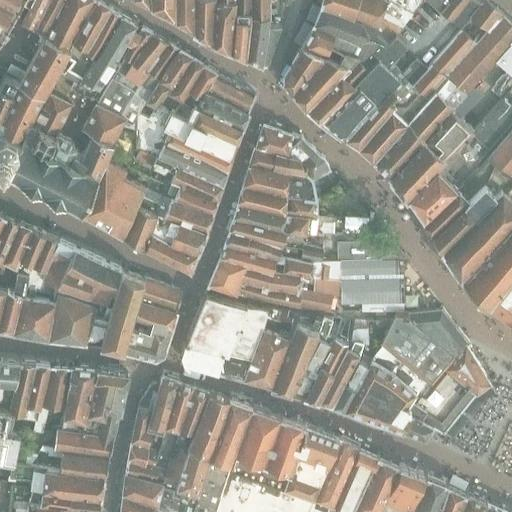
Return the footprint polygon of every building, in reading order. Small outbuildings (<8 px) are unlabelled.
[(0,0),(0,2),(14,10),(14,9),(18,1),(23,3),(25,0),(0,0)] [(15,17),(33,27),(46,0),(25,0),(23,3),(15,17)] [(45,33),(60,0),(46,0),(33,27),(45,33)] [(69,46),(95,0),(60,0),(45,33),(69,46)] [(82,76),(121,13),(100,0),(95,0),(69,46),(65,53),(73,58),(67,67),(82,76)] [(141,0),(152,6),(175,18),(173,0),(141,0)] [(194,29),(193,0),(173,0),(175,18),(194,29)] [(214,41),(212,0),(193,0),(194,29),(214,41)] [(232,49),(231,0),(212,0),(214,41),(232,49)] [(231,0),(232,49),(247,55),(246,0),(231,0)] [(246,0),(247,55),(267,64),(281,24),(268,23),(269,14),(268,0),(246,0)] [(395,34),(412,12),(388,0),(323,0),(322,4),(378,27),(379,29),(374,34),(387,42),(394,34),(395,34)] [(388,0),(412,12),(420,0),(425,0),(428,1),(440,12),(450,0),(388,0)] [(451,20),(467,0),(450,0),(440,12),(451,20)] [(471,16),(483,0),(467,0),(451,20),(460,28),(471,16)] [(487,29),(502,12),(486,0),(483,0),(471,16),(487,29)] [(13,11),(14,10),(0,2),(0,28),(2,29),(7,21),(8,20),(13,11)] [(378,27),(322,4),(321,4),(313,23),(363,46),(374,34),(379,29),(378,27)] [(493,58),(511,36),(511,19),(502,12),(487,29),(424,100),(374,158),(389,176),(450,107),(459,97),(476,77),(485,66),(493,58)] [(77,90),(92,99),(135,21),(121,13),(82,76),(80,81),(73,79),(70,87),(76,90),(77,90)] [(424,100),(487,29),(471,16),(460,28),(426,67),(409,86),(424,100)] [(354,55),(363,46),(313,23),(301,46),(324,54),(329,43),(354,55)] [(112,80),(99,104),(114,111),(155,33),(142,25),(140,29),(126,55),(112,80)] [(0,169),(9,174),(56,197),(79,150),(74,148),(74,146),(71,138),(57,132),(70,103),(50,93),(45,90),(57,68),(65,53),(66,52),(69,46),(45,33),(18,81),(3,74),(0,80),(0,169)] [(133,111),(169,40),(155,33),(114,111),(126,117),(140,124),(141,125),(145,117),(133,111)] [(405,44),(395,34),(394,34),(387,42),(374,34),(363,46),(354,55),(307,107),(319,117),(345,135),(391,86),(401,95),(409,86),(426,67),(415,58),(399,76),(387,66),(388,63),(405,44)] [(501,97),(509,88),(511,84),(511,36),(493,58),(506,69),(490,87),(501,97)] [(152,103),(181,48),(169,40),(133,111),(145,117),(146,114),(138,110),(145,98),(152,103)] [(307,107),(354,55),(329,43),(324,54),(292,89),(307,107)] [(292,89),(324,54),(301,46),(289,65),(284,76),(284,81),(292,89)] [(180,106),(186,94),(203,61),(181,48),(152,103),(155,104),(149,114),(156,118),(166,100),(180,106)] [(208,87),(215,68),(203,61),(186,94),(242,123),(248,108),(208,87)] [(485,66),(476,77),(486,85),(495,76),(485,66)] [(208,87),(248,108),(254,91),(215,68),(208,87)] [(424,100),(409,86),(401,95),(391,86),(345,135),(358,144),(374,158),(424,100)] [(140,124),(138,127),(140,146),(221,181),(226,168),(242,123),(186,94),(180,106),(166,100),(156,118),(149,114),(149,115),(146,114),(145,117),(141,125),(140,124)] [(423,218),(511,126),(511,105),(501,97),(472,127),(407,195),(409,197),(423,218)] [(79,150),(56,197),(81,210),(82,210),(109,157),(106,156),(118,133),(126,117),(114,111),(99,104),(96,103),(81,128),(92,133),(82,152),(79,150)] [(407,195),(472,127),(450,107),(389,176),(407,196),(407,195)] [(138,127),(140,124),(126,117),(118,133),(128,139),(134,127),(135,127),(136,126),(138,127)] [(262,124),(255,144),(290,151),(291,145),(301,133),(300,132),(299,134),(291,131),(266,121),(262,124)] [(433,232),(511,146),(511,126),(423,218),(433,232)] [(308,161),(322,153),(301,133),(291,145),(290,151),(255,144),(249,161),(310,170),(306,162),(308,161)] [(216,197),(221,181),(140,146),(137,155),(166,168),(167,166),(174,169),(171,176),(216,197)] [(511,146),(433,232),(442,247),(503,180),(511,184),(511,182),(511,146)] [(242,181),(315,194),(307,174),(328,164),(322,153),(308,161),(306,162),(310,170),(249,161),(242,181)] [(122,232),(141,193),(144,185),(122,174),(126,166),(109,157),(82,210),(122,232)] [(211,211),(216,197),(171,176),(165,190),(211,211)] [(463,278),(511,220),(511,182),(511,184),(503,180),(442,247),(463,278)] [(316,212),(315,194),(242,181),(238,200),(287,208),(316,212)] [(206,225),(211,211),(165,190),(164,193),(157,191),(155,197),(162,200),(160,207),(193,222),(194,220),(206,225)] [(162,200),(155,197),(154,199),(141,193),(122,232),(145,246),(182,265),(187,266),(189,266),(191,265),(193,262),(194,258),(206,225),(194,220),(193,222),(160,207),(162,200)] [(284,224),(287,208),(238,200),(233,214),(284,224)] [(333,214),(316,212),(287,208),(284,224),(305,229),(321,232),(322,220),(332,220),(333,214)] [(0,261),(1,262),(2,260),(18,219),(0,210),(0,261)] [(305,229),(284,224),(233,214),(228,227),(296,243),(297,239),(302,240),(305,229)] [(38,290),(41,283),(58,237),(18,219),(2,260),(13,264),(11,271),(17,272),(15,279),(17,280),(14,290),(7,288),(7,290),(0,288),(0,327),(28,332),(48,335),(56,294),(50,293),(49,299),(23,294),(25,286),(38,290)] [(476,292),(511,246),(511,220),(463,278),(476,292)] [(323,247),(302,240),(297,239),(296,243),(228,227),(224,240),(313,259),(321,259),(323,247)] [(111,301),(120,266),(58,237),(41,283),(97,297),(111,301)] [(392,239),(365,240),(377,256),(404,255),(392,239)] [(320,262),(321,259),(313,259),(224,240),(220,254),(302,274),(310,276),(314,276),(327,277),(328,264),(320,262)] [(489,305),(511,274),(511,246),(476,292),(489,305)] [(297,288),(302,274),(220,254),(208,281),(232,289),(301,304),(330,309),(333,294),(313,291),(297,288)] [(328,264),(327,277),(403,277),(402,258),(339,260),(339,264),(328,264)] [(123,347),(138,294),(143,276),(120,266),(111,301),(97,297),(85,339),(101,341),(123,347)] [(511,274),(489,305),(511,322),(511,320),(511,274)] [(138,294),(175,308),(180,289),(173,286),(174,284),(170,283),(170,284),(143,275),(143,276),(138,294)] [(314,276),(313,291),(333,294),(340,296),(340,303),(391,301),(404,301),(403,277),(327,277),(314,276)] [(85,339),(97,297),(41,283),(38,290),(50,293),(56,294),(48,335),(85,339)] [(227,350),(246,303),(242,301),(204,290),(185,338),(181,351),(183,359),(216,368),(222,348),(227,350)] [(162,351),(175,308),(138,294),(123,347),(154,355),(162,351)] [(271,382),(300,311),(267,305),(261,305),(260,307),(246,303),(227,350),(222,348),(216,368),(271,382)] [(371,358),(344,406),(390,422),(389,423),(402,428),(402,427),(426,436),(432,426),(444,431),(474,392),(476,393),(490,382),(466,342),(469,338),(442,304),(440,305),(406,310),(397,310),(381,340),(382,341),(377,350),(374,353),(371,358)] [(318,327),(321,318),(300,311),(271,382),(290,389),(318,327)] [(304,392),(333,334),(326,332),(332,317),(323,313),(321,318),(318,327),(290,389),(303,393),(304,392)] [(374,353),(377,350),(366,344),(367,340),(366,324),(358,325),(356,325),(355,326),(354,327),(353,328),(352,331),(361,339),(331,402),(344,406),(371,358),(374,353)] [(317,397),(331,402),(361,339),(352,331),(350,337),(354,338),(350,345),(345,343),(317,397)] [(317,397),(345,343),(346,339),(333,334),(304,392),(317,396),(317,397)] [(42,396),(49,362),(2,358),(0,366),(0,458),(11,460),(14,461),(19,433),(6,430),(9,410),(25,413),(24,416),(35,419),(40,396),(42,396)] [(64,405),(70,364),(49,362),(42,396),(40,396),(35,419),(32,430),(41,431),(47,409),(50,409),(51,404),(64,405)] [(82,430),(96,367),(70,364),(64,405),(60,427),(82,430)] [(54,447),(108,453),(112,434),(125,387),(127,371),(96,367),(82,430),(60,427),(57,426),(56,432),(54,447)] [(159,448),(178,378),(161,372),(159,380),(151,381),(138,402),(131,438),(159,448)] [(176,481),(208,389),(178,378),(159,448),(154,462),(167,466),(166,472),(164,478),(176,481)] [(207,450),(227,396),(208,389),(176,481),(199,488),(207,450)] [(215,507),(251,403),(227,396),(207,450),(199,488),(198,490),(200,491),(198,497),(197,502),(215,507)] [(242,511),(280,413),(251,403),(215,507),(213,511),(242,511)] [(274,511),(309,424),(280,413),(242,511),(274,511)] [(307,511),(338,434),(309,424),(274,511),(307,511)] [(330,511),(359,443),(338,434),(307,511),(330,511)] [(154,462),(159,448),(131,438),(128,459),(166,472),(167,466),(154,462)] [(349,511),(377,451),(359,443),(330,511),(349,511)] [(108,453),(54,447),(43,445),(41,449),(48,449),(47,456),(61,457),(60,469),(104,474),(108,453)] [(376,511),(399,461),(400,461),(377,451),(349,511),(376,511)] [(164,478),(166,472),(128,459),(125,480),(163,491),(197,502),(198,497),(175,490),(176,487),(162,482),(164,478)] [(31,464),(26,463),(14,461),(11,460),(8,475),(33,478),(32,486),(44,487),(101,496),(104,474),(60,469),(47,467),(48,465),(33,462),(31,464)] [(406,511),(425,472),(399,461),(376,511),(406,511)] [(435,511),(446,480),(425,472),(406,511),(435,511)] [(455,511),(466,490),(466,489),(446,479),(446,480),(435,511),(455,511)] [(157,510),(163,491),(125,480),(120,497),(157,510)] [(99,508),(101,496),(44,487),(42,501),(41,503),(99,508)] [(479,511),(486,499),(466,490),(455,511),(479,511)] [(163,511),(157,510),(120,497),(118,511),(163,511)] [(511,511),(503,507),(486,499),(479,511),(511,511)] [(41,503),(42,501),(28,500),(26,511),(98,511),(99,508),(41,503)] [(193,511),(195,506),(182,503),(180,511),(193,511)]
